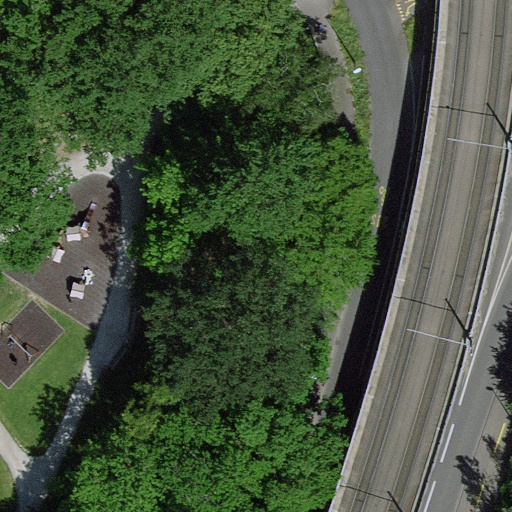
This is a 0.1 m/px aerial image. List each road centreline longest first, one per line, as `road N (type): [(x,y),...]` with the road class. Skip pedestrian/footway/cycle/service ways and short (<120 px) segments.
road 1 (primary): [(491,0),(391,244),(313,511)]
road 2 (primary): [(455,424),(511,156)]
road 3 (secondary): [(455,424),(511,299)]
